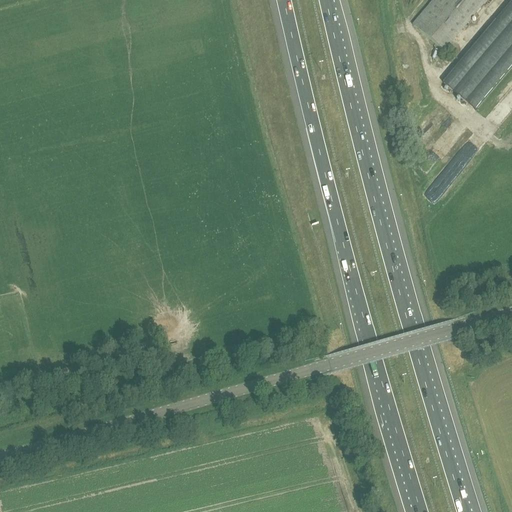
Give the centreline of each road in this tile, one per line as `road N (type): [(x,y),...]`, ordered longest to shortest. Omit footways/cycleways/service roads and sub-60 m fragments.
road 1 (tertiary): [(0,458),(511,311)]
road 2 (motorway): [(278,0),(421,511)]
road 3 (motorway): [(463,511),(326,0)]
